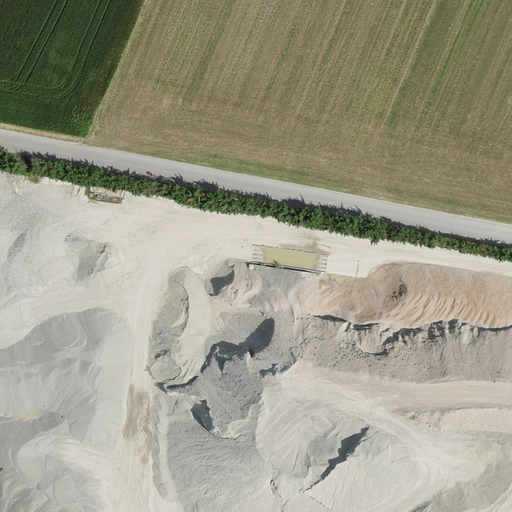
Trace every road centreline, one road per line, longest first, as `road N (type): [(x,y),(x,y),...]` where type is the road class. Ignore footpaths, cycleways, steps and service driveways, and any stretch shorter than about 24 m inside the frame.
road 1 (unclassified): [(0,140),(511,235)]
road 2 (track): [(138,511),(144,369),(172,209),(45,187)]
road 3 (track): [(511,268),(172,209)]
